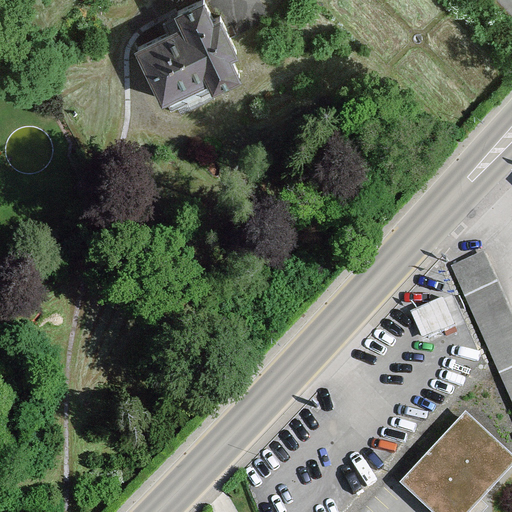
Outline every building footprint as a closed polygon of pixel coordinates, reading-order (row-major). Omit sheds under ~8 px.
[(213,19),(204,1),(178,13),(180,17),(166,24),(171,33),(137,50),(167,110),(240,74),(230,53),(236,51),(219,16),(213,19)] [(491,286),(500,309),(510,305),(486,249),(456,261),(471,295),(491,286)] [(413,309),(426,336),(458,321),(446,294),(413,309)] [(511,363),(502,367),(511,388),(511,363)] [(401,480),(435,511),(468,511),(511,466),(511,452),(468,411),(401,480)]
